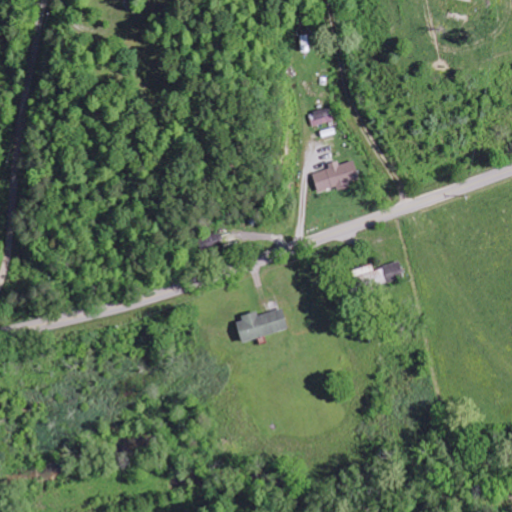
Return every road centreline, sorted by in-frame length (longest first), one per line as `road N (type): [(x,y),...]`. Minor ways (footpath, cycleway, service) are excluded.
road 1 (secondary): [(0,335),(158,295),(511,172)]
road 2 (residential): [(351,230),(310,106),(296,0)]
